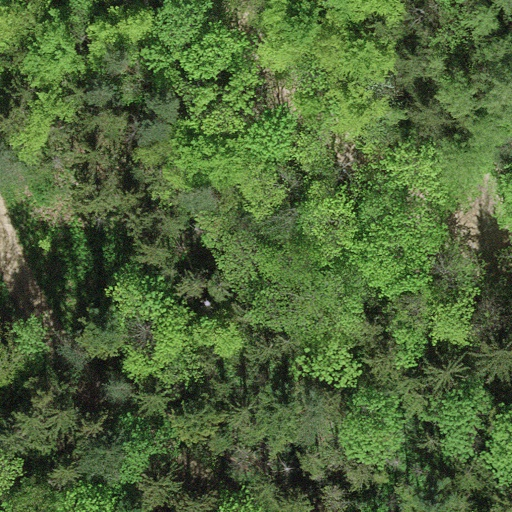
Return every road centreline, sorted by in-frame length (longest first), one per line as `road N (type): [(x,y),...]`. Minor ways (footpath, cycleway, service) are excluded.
road 1 (track): [(0,237),(17,287),(59,353),(114,413),(237,511)]
road 2 (track): [(227,0),(368,159),(463,236)]
road 3 (track): [(511,174),(463,236),(511,292)]
